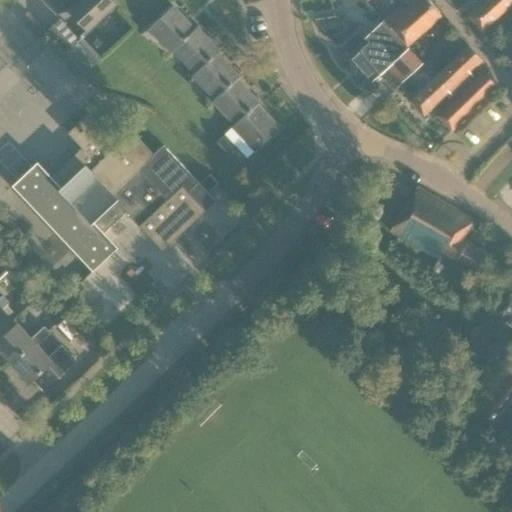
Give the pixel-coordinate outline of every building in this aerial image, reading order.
[(81,0),(70,10),(89,30),(116,5),(111,0),(81,0)] [(401,7),(385,21),(407,46),(442,15),(428,0),(415,0),(404,11),(401,7)] [(511,0),(477,0),(465,12),(483,31),(511,3),(511,0)] [(149,30),(170,53),(195,30),(173,6),(149,30)] [(80,39),(60,19),(47,31),(68,52),(80,39)] [(407,46),(385,21),(365,39),(359,31),(342,46),(348,53),(348,54),(373,81),(380,75),(394,89),(423,62),(407,46)] [(193,77),(218,54),(220,52),(198,27),(195,30),(170,53),(172,54),(174,52),(195,74),(193,76),(193,77)] [(411,101),(424,115),(449,92),(453,95),(473,75),(470,72),(483,59),(469,45),(411,101)] [(240,77),(218,54),(193,77),(215,100),(213,102),(238,79),(240,77)] [(498,86),(484,71),(438,116),(453,130),(498,86)] [(233,128),(258,105),(260,103),(238,79),(213,102),(235,125),(233,127),(233,128)] [(258,105),(233,128),(256,151),(280,128),(258,105)] [(164,252),(217,201),(164,145),(154,154),(132,131),(117,146),(88,115),(69,133),(84,148),(52,177),(38,162),(13,186),(94,271),(119,247),(105,232),(128,210),(142,226),(141,227),(164,252)] [(227,153),(232,148),(223,138),(217,143),(227,153)] [(211,174),(202,183),(210,191),(219,182),(211,174)] [(443,252),(477,274),(488,256),(462,240),(475,219),(418,186),(391,230),(439,259),(443,252)] [(78,303),(89,292),(81,284),(70,294),(78,303)] [(0,311),(10,302),(3,295),(0,298),(0,311)] [(511,295),(497,312),(511,325),(511,295)] [(65,320),(59,325),(72,339),(78,334),(65,320)] [(0,349),(13,364),(36,343),(38,345),(51,333),(45,326),(32,338),(18,323),(0,340),(0,349)] [(500,339),(484,357),(495,366),(510,348),(500,339)] [(36,343),(13,364),(31,383),(49,366),(60,377),(77,361),(62,344),(49,357),(38,345),(36,343)] [(511,372),(480,410),(490,419),(511,393),(511,372)]
